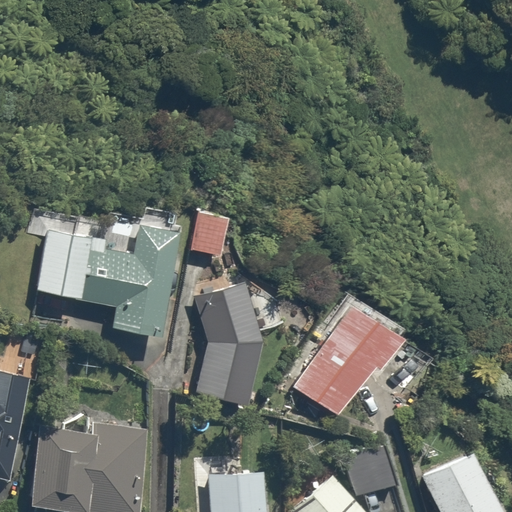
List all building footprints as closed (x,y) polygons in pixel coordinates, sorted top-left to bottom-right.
[(128,230),(124,247),(87,239),(89,228),(46,218),(31,285),(71,294),(70,299),(110,308),(107,318),(151,328),(176,218),(138,209),(133,231),(128,230)] [(195,301),(204,339),(188,395),(231,396),(230,405),(247,405),(270,335),(245,274),(241,274),(203,285),(181,286),(179,299),(195,301)] [(400,322),(346,288),(287,383),(341,417),(400,322)] [(0,356),(0,471),(3,472),(32,349),(5,343),(2,357),(0,356)] [(71,423),(32,419),(25,501),(136,510),(144,418),(72,411),(71,423)] [(382,446),(343,456),(353,493),(392,483),(382,446)] [(503,511),(469,446),(418,473),(438,511),(503,511)] [(264,511),(261,463),(203,466),(205,511),(264,511)] [(363,511),(325,468),(277,509),(279,511),(363,511)]
